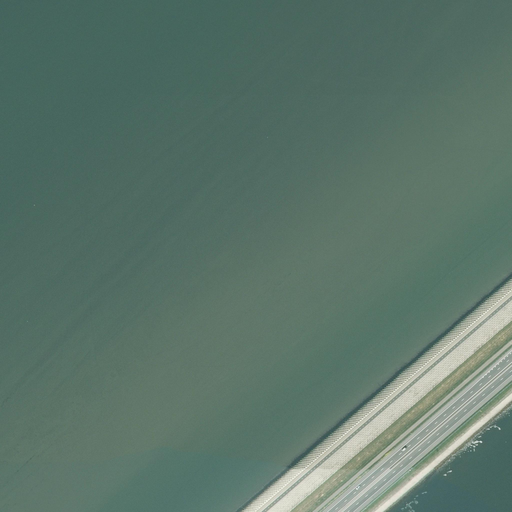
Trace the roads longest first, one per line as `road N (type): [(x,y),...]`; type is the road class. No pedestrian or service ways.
road 1 (motorway): [(511,357),(333,511)]
road 2 (motorway): [(347,511),(511,370)]
